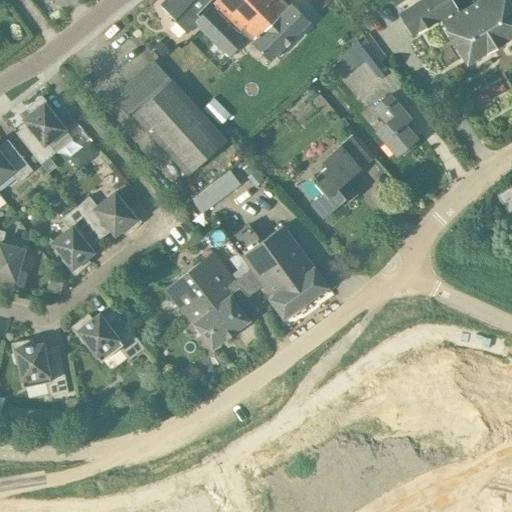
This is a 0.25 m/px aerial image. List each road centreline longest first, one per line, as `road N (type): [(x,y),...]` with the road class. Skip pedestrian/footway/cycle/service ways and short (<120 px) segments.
road 1 (residential): [(0,494),(105,492),(154,474),(366,352),(382,330),(385,285),(410,266)]
road 2 (residential): [(0,304),(32,307),(68,294),(164,218),(43,63)]
road 3 (unclassified): [(431,395),(348,422),(179,511)]
road 4 (residential): [(410,266),(414,249),(454,201),(511,152)]
road 5 (residential): [(410,266),(431,395)]
